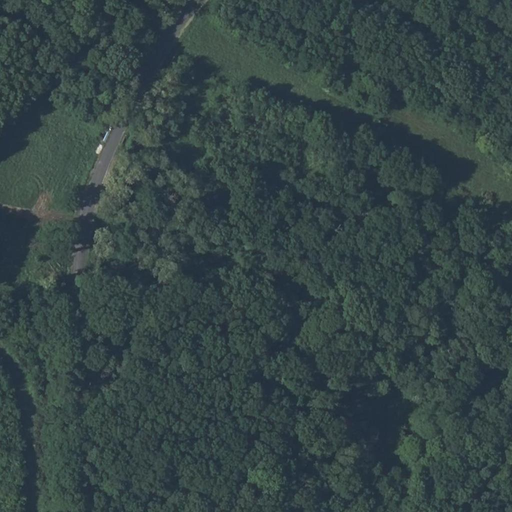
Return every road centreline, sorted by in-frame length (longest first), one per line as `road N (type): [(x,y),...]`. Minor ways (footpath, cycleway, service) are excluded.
road 1 (unclassified): [(81,511),(77,279),(84,226),(162,43),(196,0)]
road 2 (track): [(0,356),(29,396),(34,511)]
